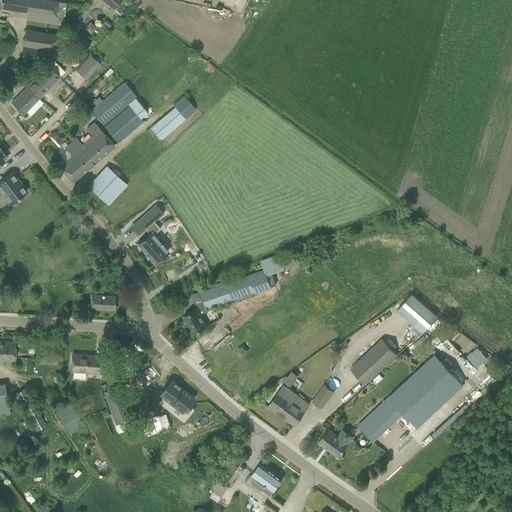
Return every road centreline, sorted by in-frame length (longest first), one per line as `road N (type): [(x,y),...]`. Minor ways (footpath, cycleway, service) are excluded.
road 1 (tertiary): [(370,511),(227,406),(170,356),(151,327)]
road 2 (residential): [(151,327),(108,242),(0,108)]
road 3 (tertiary): [(0,320),(151,327)]
